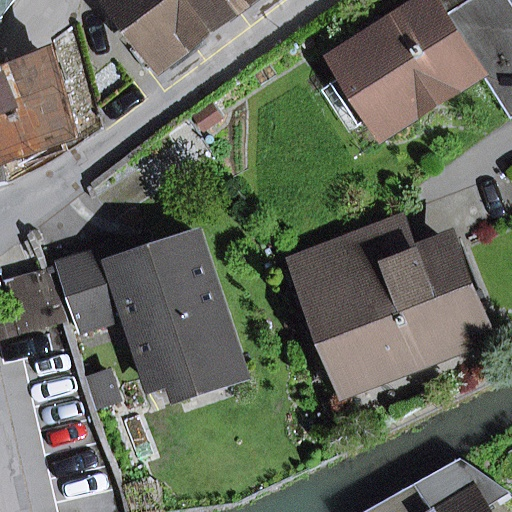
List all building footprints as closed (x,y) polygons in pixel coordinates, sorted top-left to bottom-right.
[(0,0),(0,20),(13,0),(0,0)] [(117,0),(130,17),(155,49),(167,64),(251,0),(117,0)] [(375,118),(386,135),(482,73),(435,0),(429,0),(337,59),(348,76),(375,118)] [(511,9),(506,0),(476,0),(462,9),(456,0),(435,0),(482,73),(511,119),(511,118),(511,9)] [(456,0),(462,9),(476,0),(456,0)] [(80,136),(57,52),(0,76),(0,148),(2,162),(26,153),(30,166),(71,152),(67,140),(80,136)] [(351,134),(375,118),(348,76),(324,91),(351,134)] [(305,260),(318,294),(411,258),(398,224),(305,260)] [(241,360),(199,236),(154,251),(116,264),(111,251),(63,267),(84,331),(130,315),(155,388),(177,381),(239,360),(241,360)] [(116,264),(154,251),(150,238),(111,251),(116,264)] [(401,369),(485,337),(449,244),(411,258),(318,294),(347,369),(350,368),(394,351),(401,369)] [(22,335),(63,322),(47,271),(7,283),(22,335)] [(336,373),(347,369),(318,294),(307,298),(336,373)] [(350,368),(357,386),(401,369),(394,351),(350,368)] [(177,381),(184,400),(245,380),(239,360),(177,381)] [(120,402),(111,372),(91,379),(100,408),(120,402)] [(488,511),(487,510),(510,495),(466,463),(434,483),(445,500),(434,507),(436,511),(488,511)] [(386,511),(436,511),(434,507),(445,500),(434,483),(386,511)]
